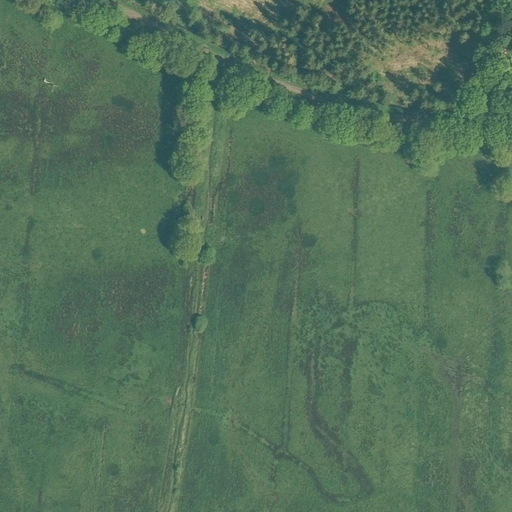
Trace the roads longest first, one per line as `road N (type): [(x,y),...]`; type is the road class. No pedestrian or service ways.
road 1 (track): [(231,66),(385,119),(511,111)]
road 2 (track): [(93,0),(231,66)]
